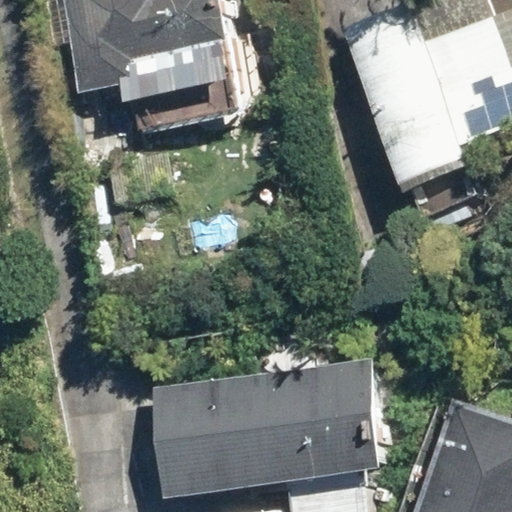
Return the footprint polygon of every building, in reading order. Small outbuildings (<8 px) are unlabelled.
[(250,0),(79,0),(100,96),(160,84),(164,100),(262,79),(255,46),(260,45),(250,0)] [(511,14),(453,38),(439,3),(367,32),(434,198),(507,169),(499,151),(511,145),(511,14)] [(187,195),(181,155),(117,166),(123,206),(187,195)] [(413,472),(399,360),(168,390),(182,502),(413,472)] [(432,511),(511,511),(511,411),(468,397),(432,511)]
